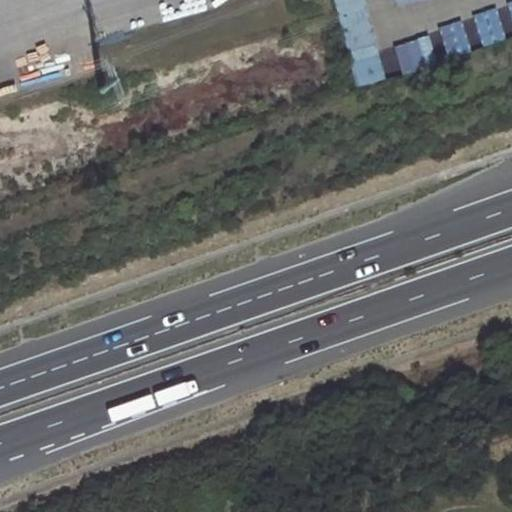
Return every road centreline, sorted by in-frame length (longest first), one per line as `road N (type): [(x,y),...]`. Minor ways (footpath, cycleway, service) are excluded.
road 1 (motorway): [(0,444),(511,263)]
road 2 (motorway): [(511,209),(0,387)]
